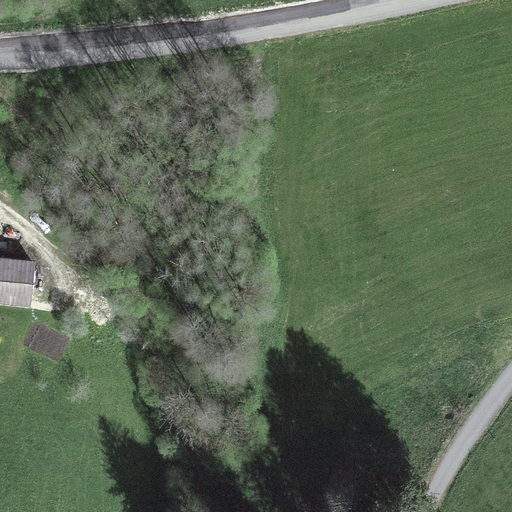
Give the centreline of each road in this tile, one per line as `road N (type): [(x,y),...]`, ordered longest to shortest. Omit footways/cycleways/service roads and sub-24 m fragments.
road 1 (unclassified): [(396,0),(146,41),(0,54)]
road 2 (unclassified): [(426,511),(462,442),(511,375)]
